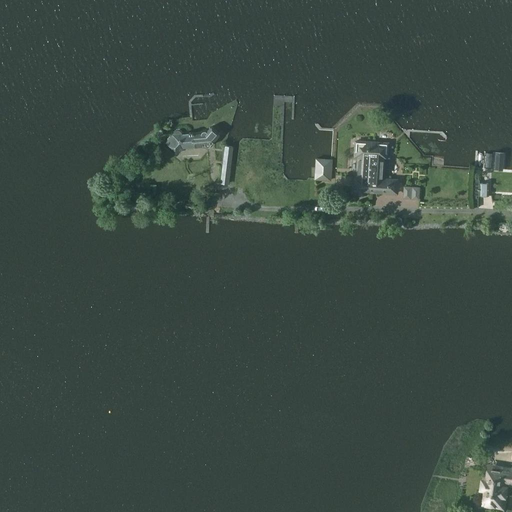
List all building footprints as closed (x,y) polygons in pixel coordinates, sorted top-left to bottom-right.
[(219,134),(210,127),(206,132),(204,131),(202,131),(201,133),(201,134),(194,134),(193,133),(181,134),(180,132),(179,131),(178,130),(177,130),(175,131),(166,142),(179,153),(183,149),(188,148),(188,150),(194,149),(204,145),(206,147),(208,147),(209,147),(210,146),(219,134)] [(386,158),(387,143),(355,141),(354,156),(360,156),(359,177),(355,177),(354,190),(397,193),(397,180),(380,179),(381,165),(383,165),(385,158),(386,158)] [(225,152),(221,183),(228,184),(229,184),(231,164),(232,163),(233,148),(233,147),(234,146),(226,146),(225,152)] [(330,180),(331,160),(316,159),(315,179),(330,180)] [(478,195),(480,195),(488,195),(488,183),(487,183),(480,183),(479,183),(479,180),(477,180),(472,180),(472,197),(472,207),(478,207),(478,195)] [(422,198),(423,186),(407,184),(406,197),(422,198)] [(511,466),(487,462),(486,466),(485,466),(484,476),(479,476),(477,489),(482,489),(480,500),(481,500),(481,507),(505,510),(508,486),(511,486),(511,465),(511,466)]
